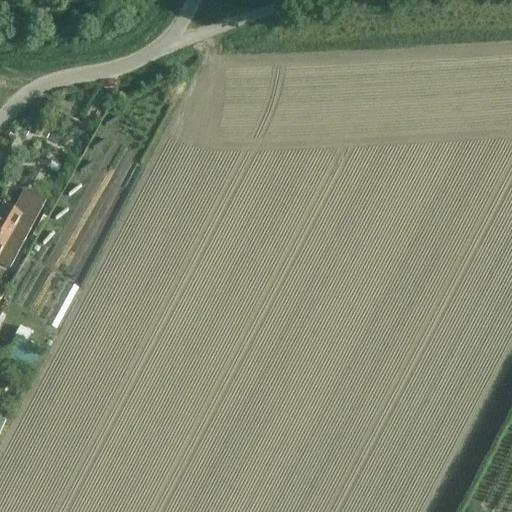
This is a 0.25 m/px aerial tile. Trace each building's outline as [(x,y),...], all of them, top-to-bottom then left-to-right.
[(86,97),(84,86),(61,90),(63,101),(86,97)] [(86,178),(88,161),(70,159),(67,176),(86,178)] [(3,207),(0,212),(0,264),(9,270),(45,203),(24,192),(13,212),(3,207)] [(20,329),(15,337),(26,343),(31,335),(20,329)] [(16,339),(4,360),(30,375),(42,354),(16,339)]
